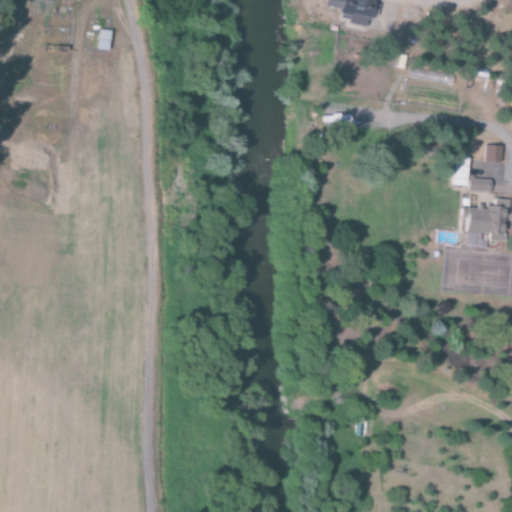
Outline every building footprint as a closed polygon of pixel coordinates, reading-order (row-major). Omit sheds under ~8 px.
[(371,0),(323,0),(322,9),(347,14),(345,24),(366,28),(371,0)] [(94,50),(105,51),(107,31),(96,30),(94,50)] [(482,162),(498,163),(499,146),(482,145),(482,162)] [(449,186),(464,187),(465,158),(450,158),(449,186)] [(488,179),(465,179),(465,192),(488,193),(488,179)] [(461,247),(480,248),(481,234),(486,234),(485,242),(501,242),(503,199),(492,199),(491,207),(480,206),(480,208),(463,207),(461,247)]
